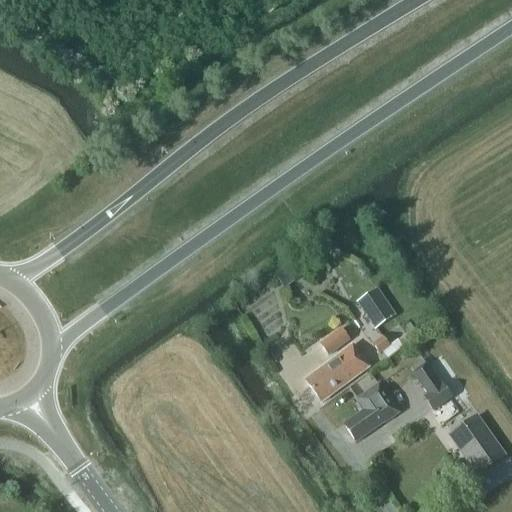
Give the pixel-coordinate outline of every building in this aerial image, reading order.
[(290,265),(274,276),(283,290),(299,278),(290,265)] [(395,318),(377,290),(356,304),(374,331),(395,318)] [(318,346),(327,359),(349,342),(340,330),(318,346)] [(370,345),(378,356),(390,348),(382,337),(370,345)] [(352,347),(304,381),(320,404),(368,369),(352,347)] [(422,399),(432,413),(451,399),(442,386),(441,387),(426,366),(412,376),(427,396),(422,399)] [(344,426),(357,445),(399,415),(379,387),(358,402),(364,411),(344,426)] [(472,467),(497,449),(475,418),(449,436),(472,467)]
